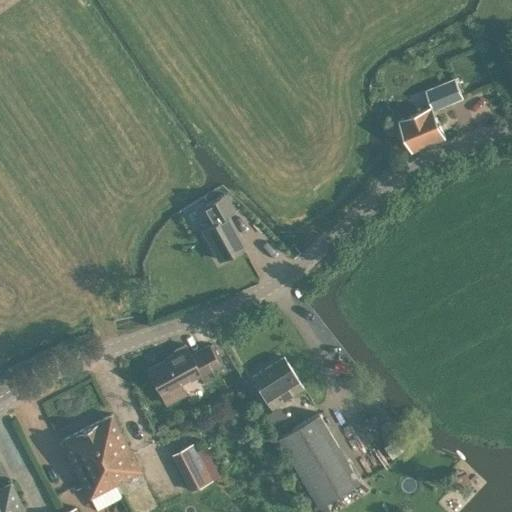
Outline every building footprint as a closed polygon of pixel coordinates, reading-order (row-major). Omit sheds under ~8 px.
[(401,109),(415,141),(448,127),(437,98),(465,86),(458,68),(428,80),(434,95),(401,109)] [(389,176),(409,159),(399,147),(379,165),(389,176)] [(220,249),(244,236),(227,206),(236,201),(226,184),(207,194),(217,212),(203,219),(220,249)] [(164,353),(148,362),(167,396),(184,386),(178,377),(187,371),(189,374),(219,357),(208,339),(190,350),(185,343),(175,349),(169,346),(163,350),(164,353)] [(283,347),(250,367),(270,400),(303,379),(283,347)] [(87,415),(117,472),(144,458),(114,402),(87,415)] [(317,403),(275,429),(281,438),(315,497),(356,471),(346,454),(347,453),(317,403)] [(117,472),(87,415),(62,429),(92,485),(117,472)] [(195,430),(175,441),(194,477),(214,466),(195,430)] [(0,478),(0,506),(2,511),(34,511),(14,473),(14,472),(0,478)] [(328,491),(321,495),(322,496),(327,506),(334,502),(328,491)] [(66,503),(70,511),(87,511),(79,496),(66,503)] [(70,511),(66,503),(53,510),(53,511),(70,511)]
